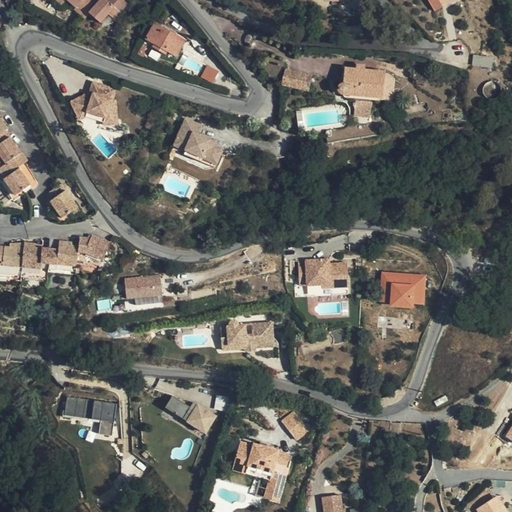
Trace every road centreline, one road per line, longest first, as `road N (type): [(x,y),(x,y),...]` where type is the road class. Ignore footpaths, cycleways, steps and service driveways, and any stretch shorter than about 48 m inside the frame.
road 1 (residential): [(187,0),(254,83),(254,101),(233,104),(22,40),(21,59),(47,110),(114,219),(162,251),(220,253),(276,230),(334,223),(444,241),(460,261),(457,284),(401,406)]
road 2 (residential): [(401,406),(365,409),(279,382),(0,352)]
road 3 (residential): [(215,0),(285,35),(421,44),(455,59)]
road 4 (residential): [(511,366),(455,407),(415,415),(401,406)]
